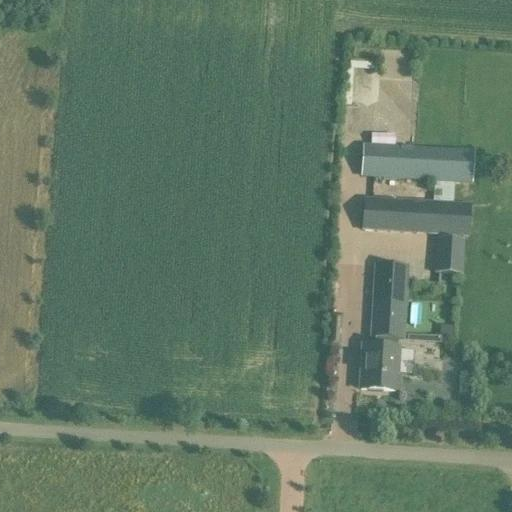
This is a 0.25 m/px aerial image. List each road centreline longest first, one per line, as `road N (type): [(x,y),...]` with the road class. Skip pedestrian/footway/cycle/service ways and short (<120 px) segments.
road 1 (unclassified): [(511,459),(0,427)]
road 2 (unknown): [(372,450),(353,366),(375,108)]
